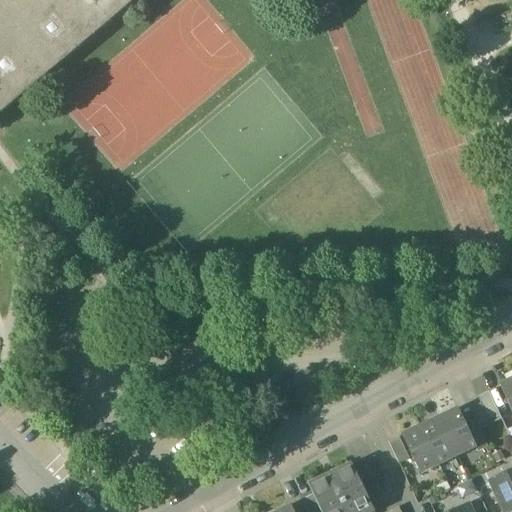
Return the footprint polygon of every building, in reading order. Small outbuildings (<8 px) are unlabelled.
[(0,0),(0,113),(1,115),(137,0),(0,0)] [(511,380),(499,386),(511,413),(511,380)] [(481,405),(491,426),(502,421),(489,393),(478,399),(481,405)] [(481,405),(470,410),(478,428),(480,431),(491,426),(481,405)] [(457,411),(439,420),(457,458),(475,449),(468,433),(457,411)] [(457,458),(439,420),(421,428),(439,466),(457,458)] [(439,466),(421,428),(403,437),(421,475),(439,466)] [(478,428),(468,433),(475,449),(478,454),(488,449),(480,431),(478,428)] [(409,460),(399,439),(388,444),(398,465),(409,460)] [(375,457),(352,468),(363,490),(385,479),(375,457)] [(352,467),(309,487),(313,496),(320,511),(370,511),(373,511),(363,490),(352,468),(352,467)] [(511,511),(511,471),(507,474),(509,478),(491,486),(503,511),(511,511)] [(320,511),(313,496),(301,501),(306,511),(320,511)] [(306,511),(301,501),(290,506),(293,511),(306,511)]
